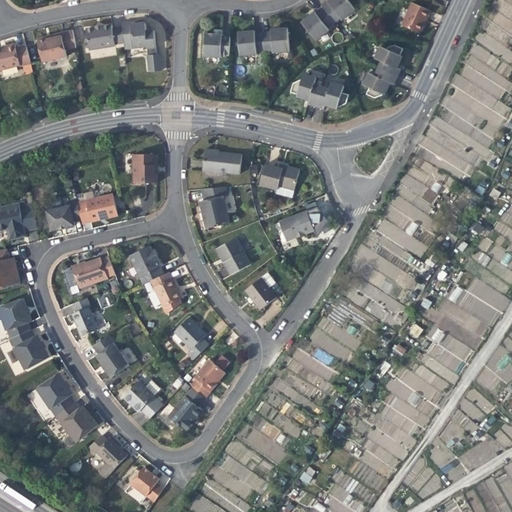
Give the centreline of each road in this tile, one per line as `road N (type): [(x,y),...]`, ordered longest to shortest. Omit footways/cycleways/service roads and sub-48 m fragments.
road 1 (residential): [(177,219),(71,243),(44,258),(38,288),(77,368),(149,448),(178,456),(205,436),(248,373),(253,351)]
road 2 (residential): [(0,150),(93,120),(175,113)]
road 3 (unclassified): [(253,351),(278,336),(356,211)]
road 4 (residential): [(175,113),(334,139)]
road 5 (residential): [(177,219),(198,273),(253,351)]
road 6 (residential): [(5,24),(137,0)]
road 7 (residential): [(402,115),(460,0)]
